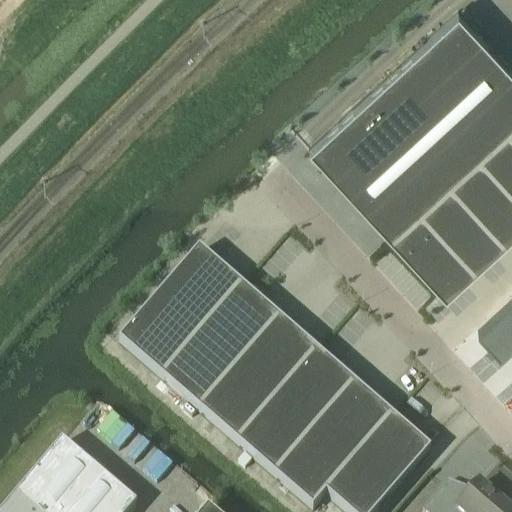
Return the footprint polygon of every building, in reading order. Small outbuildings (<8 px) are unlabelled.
[(511,69),(458,11),(309,148),(314,154),(323,164),(446,297),(511,235),(511,69)] [(199,254),(119,346),(309,511),(313,511),(325,499),(340,511),(379,511),(430,454),(199,254)] [(511,302),(478,334),(497,354),(511,339),(511,302)] [(61,446),(4,511),(132,511),(135,509),(61,446)] [(489,511),(498,502),(479,485),(466,501),(447,484),(422,511),(489,511)] [(510,511),(498,502),(489,511),(510,511)]
